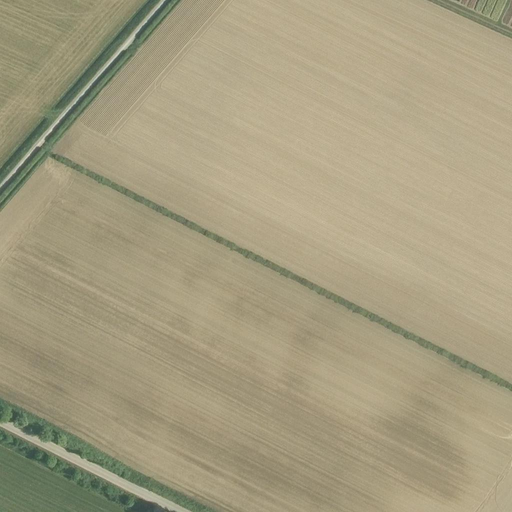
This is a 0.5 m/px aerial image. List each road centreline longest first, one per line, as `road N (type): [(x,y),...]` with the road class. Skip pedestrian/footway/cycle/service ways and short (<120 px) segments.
road 1 (unclassified): [(0,180),(157,0)]
road 2 (unclassified): [(180,511),(0,429)]
